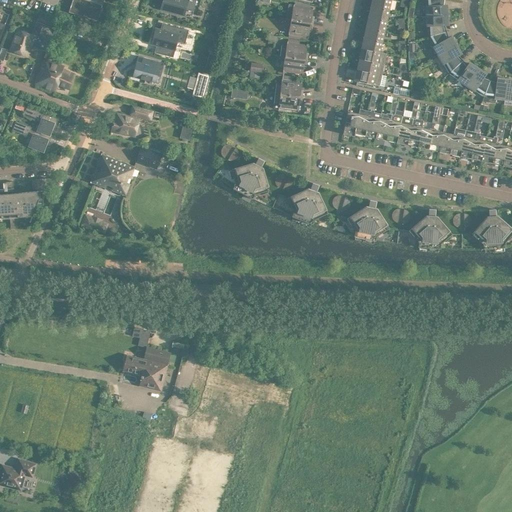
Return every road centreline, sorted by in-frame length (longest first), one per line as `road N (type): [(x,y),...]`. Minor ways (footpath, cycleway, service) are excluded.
road 1 (tertiary): [(511,301),(17,275)]
road 2 (residential): [(511,196),(323,155),(344,0)]
road 3 (residential): [(86,115),(134,0)]
